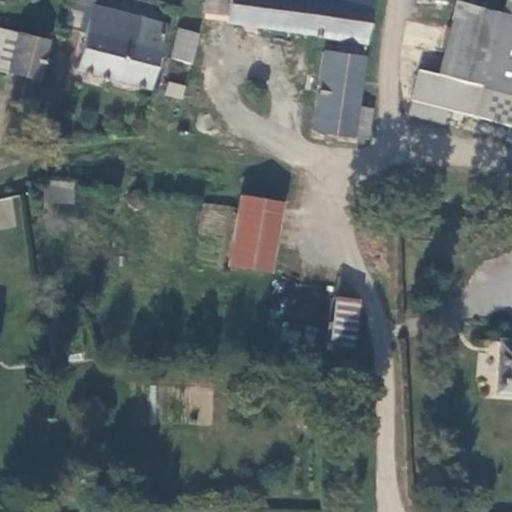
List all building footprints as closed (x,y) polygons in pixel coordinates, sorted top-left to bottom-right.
[(67,0),(61,26),(83,33),(91,3),(92,0),(67,0)] [(357,106),(370,0),(202,0),(200,12),(223,14),(223,23),(321,37),(307,131),(352,137),(357,106)] [(511,126),(511,0),(504,0),(502,13),(483,86),(436,74),(418,69),(410,100),(511,126)] [(436,74),(483,86),(502,13),(454,1),(436,74)] [(148,89),(166,24),(91,3),(83,33),(73,69),(148,89)] [(0,70),(36,80),(47,39),(0,27),(0,70)] [(198,33),(175,27),(166,58),(189,64),(198,33)] [(368,139),(372,108),(357,106),(352,137),(368,139)] [(47,202),(73,205),(75,181),(49,179),(47,202)] [(236,193),(224,266),(270,273),(282,201),(236,193)] [(131,218),(135,218),(138,217),(140,214),(141,211),(139,207),(137,205),(133,205),(130,206),(128,209),(127,212),(128,215),(131,218)] [(357,299),(329,295),(322,349),(351,353),(357,299)] [(511,337),(495,337),(492,395),(511,396),(511,337)]
